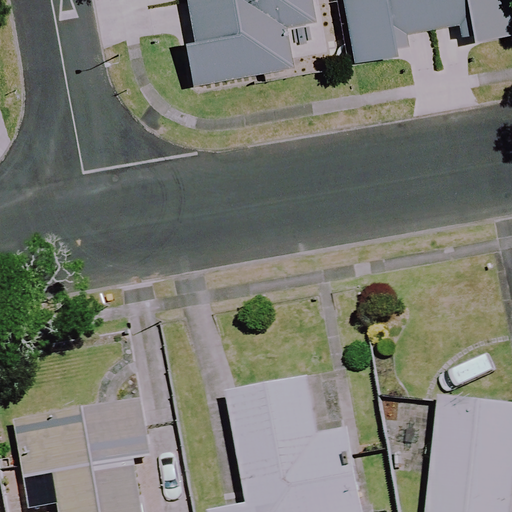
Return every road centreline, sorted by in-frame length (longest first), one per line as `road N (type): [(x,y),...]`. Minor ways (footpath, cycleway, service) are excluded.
road 1 (residential): [(91,228),(511,156)]
road 2 (residential): [(91,228),(51,0)]
